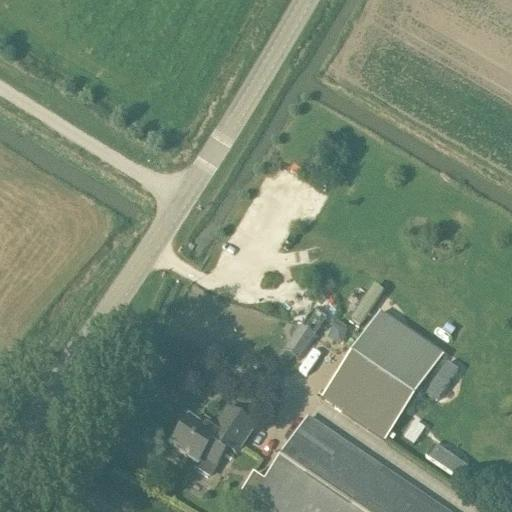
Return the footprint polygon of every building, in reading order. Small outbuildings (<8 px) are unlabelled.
[(461,235),(466,227),(448,218),(444,226),(461,235)] [(22,258),(9,269),(21,284),(34,274),(22,258)] [(360,327),(360,328),(383,294),(372,286),(349,320),(350,321),(348,323),(358,330),(360,327)] [(380,315),(322,400),(385,444),(443,358),(380,315)] [(315,338),(302,329),(285,353),(299,362),(315,338)] [(424,396),(436,404),(457,372),(446,364),(424,396)] [(188,421),(170,448),(197,466),(194,470),(207,479),(232,442),(240,448),(253,428),(227,411),(215,429),(204,422),(200,429),(188,421)] [(254,477),(241,496),(264,511),(442,511),(308,420),(265,485),(254,477)] [(403,440),(413,447),(424,430),(414,424),(403,440)] [(424,458),(461,484),(469,471),(432,446),(424,458)]
